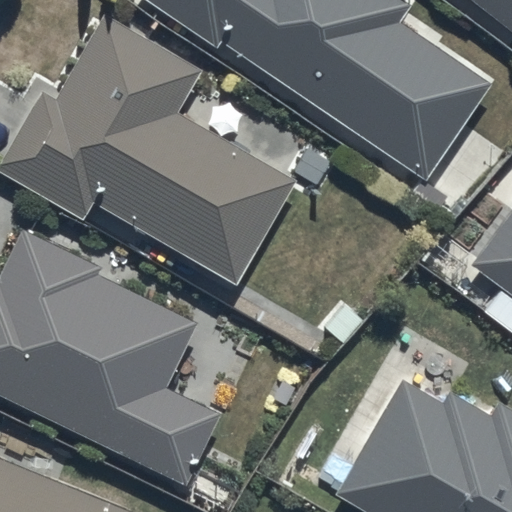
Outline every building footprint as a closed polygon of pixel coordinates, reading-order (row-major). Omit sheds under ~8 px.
[(144,0),(210,48),(214,43),(422,180),(484,86),(390,25),(401,7),(390,0),(144,0)] [(511,0),(455,0),(511,44),(511,0)] [(37,93),(0,157),(0,173),(78,218),(86,204),(231,287),(290,183),(170,114),(193,74),(96,19),(50,100),(37,93)] [(511,206),(467,267),(511,301),(511,206)] [(0,400),(181,487),(215,415),(157,387),(189,322),(89,274),(92,268),(16,232),(0,265),(0,400)] [(398,383),(333,495),(362,511),(511,511),(511,413),(495,403),(486,418),(445,393),(438,406),(398,383)] [(0,511),(125,511),(0,461),(0,511)]
